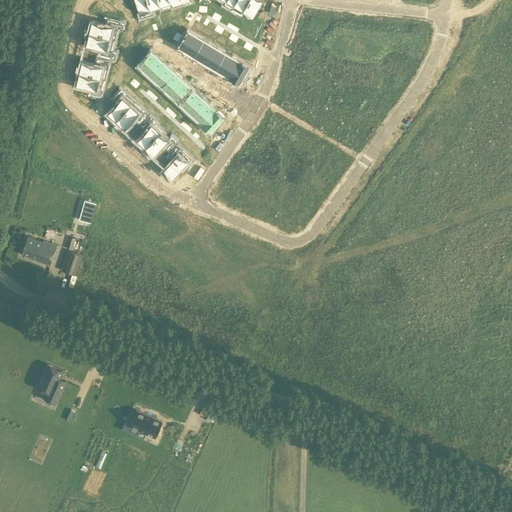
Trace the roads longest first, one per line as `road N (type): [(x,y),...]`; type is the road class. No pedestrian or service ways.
road 1 (unclassified): [(511,503),(17,288),(0,271)]
road 2 (residential): [(189,201),(283,242),(307,239),(422,84),(452,13)]
road 3 (residential): [(85,0),(63,66),(64,93),(164,190),(189,201)]
road 4 (residential): [(295,0),(256,105),(189,201)]
road 5 (residential): [(452,13),(301,0)]
